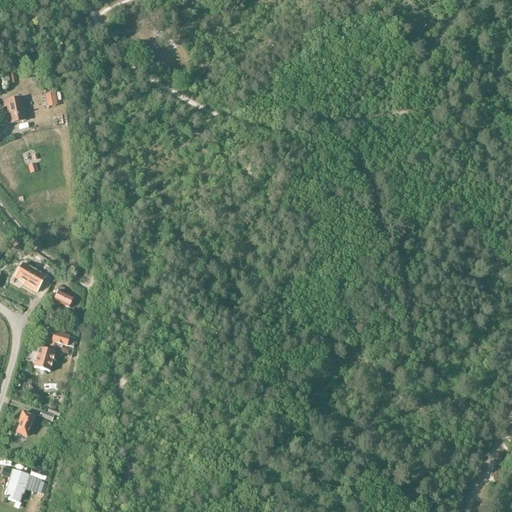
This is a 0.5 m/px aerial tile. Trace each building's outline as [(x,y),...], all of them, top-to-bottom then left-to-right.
[(5,107),(7,107),(11,124),(26,121),(21,98),(4,102),(5,107)] [(30,174),(38,171),(36,164),(28,166),(30,174)] [(36,293),(43,281),(46,275),(41,272),(35,269),(35,270),(24,264),(15,278),(24,283),(23,286),(36,293)] [(45,265),(41,272),(46,275),(43,281),(49,285),(56,272),(45,265)] [(59,292),(54,301),(68,308),(73,299),(63,294),(65,289),(59,286),(57,291),(59,292)] [(52,342),(57,344),(73,347),(76,338),(54,333),(52,342)] [(56,347),(57,344),(52,342),(49,351),(40,349),(34,368),(50,373),(56,347)] [(42,412),(40,417),(52,422),(54,416),(59,418),(60,415),(49,411),(47,414),(42,412)] [(21,424),(17,433),(27,437),(35,418),(23,413),(19,423),(21,424)] [(8,491),(6,498),(20,503),(22,495),(24,496),(30,477),(13,471),(13,472),(4,469),(2,475),(11,478),(7,490),(8,491)] [(44,481),(47,474),(33,470),(31,477),(44,481)] [(41,483),(37,493),(43,495),(47,485),(41,483)]
